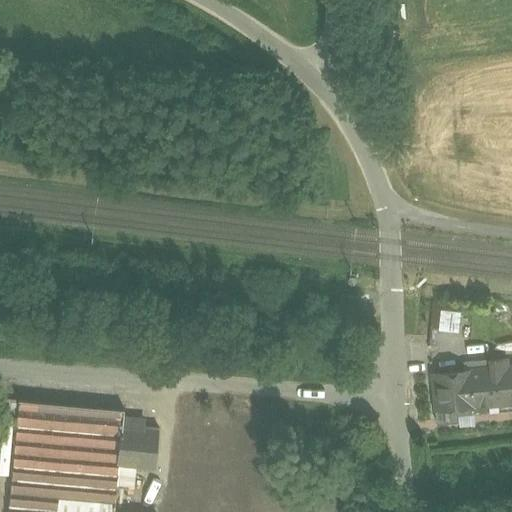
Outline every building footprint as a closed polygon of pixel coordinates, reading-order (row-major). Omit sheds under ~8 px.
[(434,328),(466,329),(467,307),(435,307),(434,328)] [(439,361),(443,411),(466,409),(465,403),(465,399),(511,395),(511,346),(496,348),(497,357),(439,361)] [(124,411),(15,401),(5,511),(115,511),(119,466),(123,417),(124,411)] [(490,401),(465,403),(466,409),(467,423),(491,421),(490,401)] [(145,419),(123,417),(119,466),(154,470),(158,430),(144,428),(145,419)]
